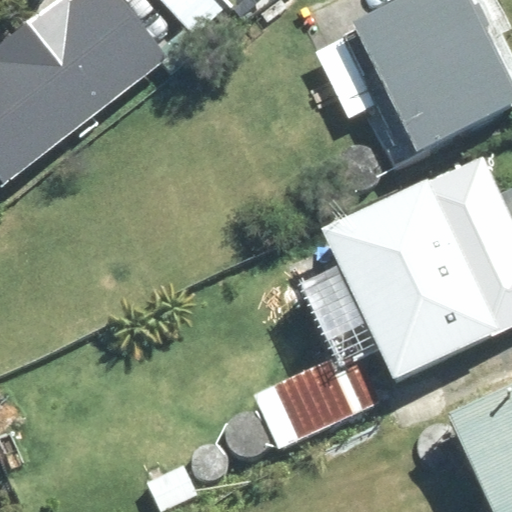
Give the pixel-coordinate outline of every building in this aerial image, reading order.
[(171,78),(162,66),(109,0),(103,0),(75,23),(67,15),(0,67),(0,201),(8,211),(168,81),(171,78)] [(149,0),(187,43),(198,55),(234,26),(211,0),(149,0)] [(511,110),(461,8),(354,58),(421,185),(511,139),(511,110)] [(207,64),(198,55),(187,43),(162,66),(171,78),(168,81),(173,90),(207,64)] [(502,355),(511,349),(511,235),(486,182),(431,209),(435,213),(327,266),(399,412),(504,361),(502,355)] [(511,511),(511,429),(454,458),(481,511),(511,511)]
